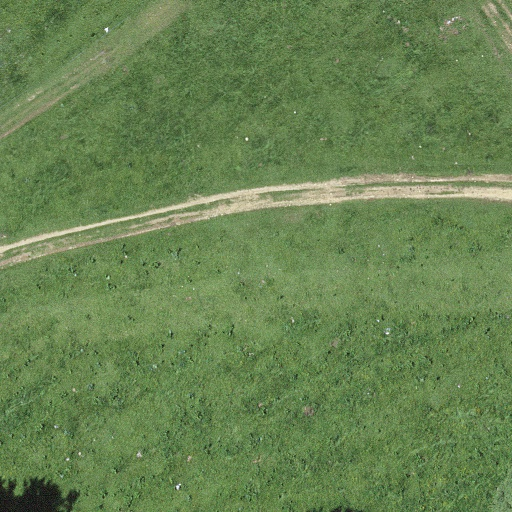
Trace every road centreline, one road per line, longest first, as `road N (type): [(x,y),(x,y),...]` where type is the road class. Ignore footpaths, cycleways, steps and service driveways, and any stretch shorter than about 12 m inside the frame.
road 1 (track): [(0,268),(199,218),(320,200),(511,200)]
road 2 (track): [(0,144),(125,61),(195,0)]
